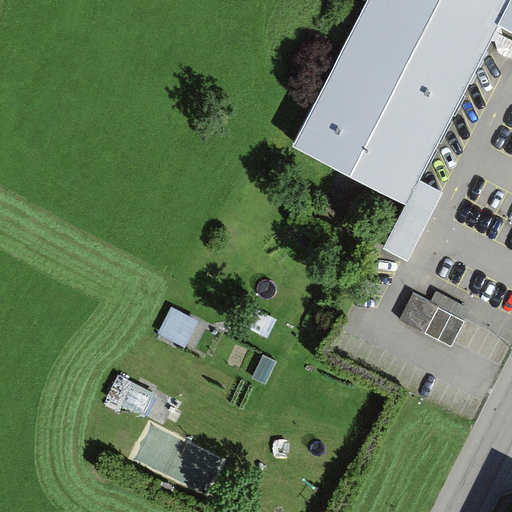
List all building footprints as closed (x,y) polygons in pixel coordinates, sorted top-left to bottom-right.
[(507,27),(511,17),(511,0),(374,0),(296,148),(411,208),(425,183),(507,27)] [(447,194),(425,183),(411,208),(390,251),(411,262),(447,194)] [(414,292),(400,319),(453,346),(467,318),(414,292)] [(189,345),(200,317),(172,307),(161,334),(189,345)] [(117,376),(109,401),(147,412),(155,388),(117,376)]
